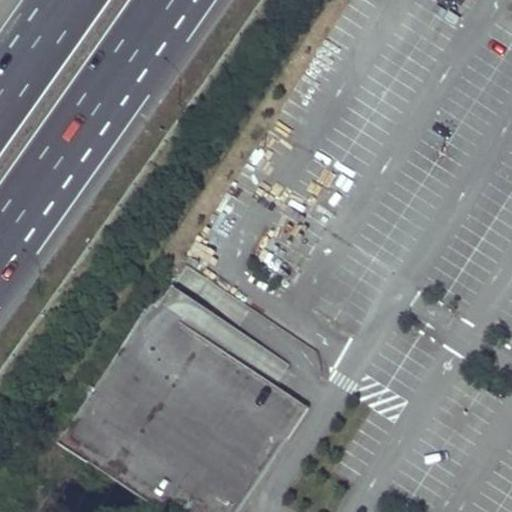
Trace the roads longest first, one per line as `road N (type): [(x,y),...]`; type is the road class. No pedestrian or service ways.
road 1 (motorway): [(0,230),(161,0)]
road 2 (motorway): [(77,0),(0,112)]
